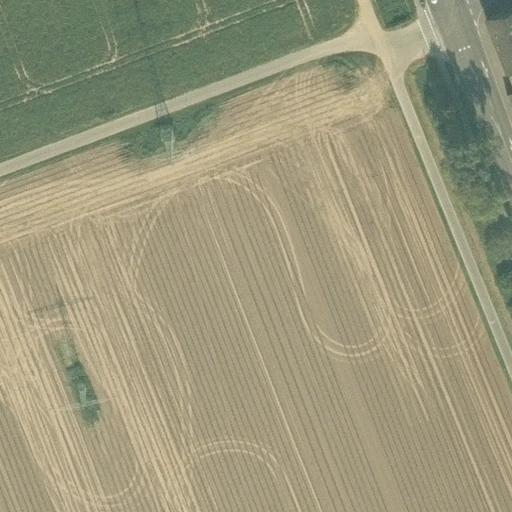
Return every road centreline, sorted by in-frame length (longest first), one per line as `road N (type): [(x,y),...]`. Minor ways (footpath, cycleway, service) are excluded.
road 1 (unclassified): [(0,168),(343,40),(379,43),(455,26)]
road 2 (track): [(511,371),(362,0)]
road 3 (secondary): [(511,172),(455,26)]
